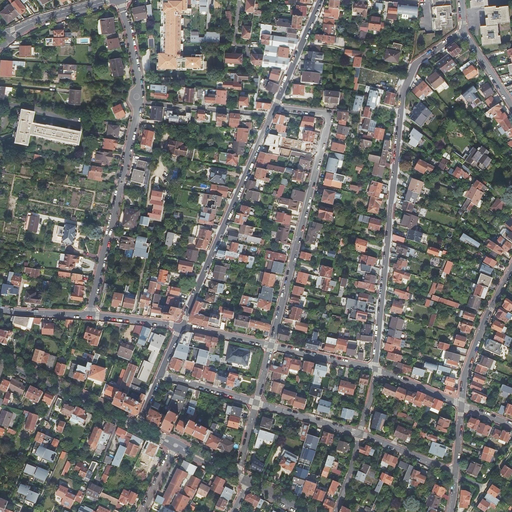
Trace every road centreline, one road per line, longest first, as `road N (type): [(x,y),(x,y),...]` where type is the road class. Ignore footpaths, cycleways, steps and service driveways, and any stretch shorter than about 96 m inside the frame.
road 1 (residential): [(376,370),(404,90),(423,60),(463,32)]
road 2 (residential): [(118,0),(133,51),(136,111),(89,315)]
road 3 (residential): [(270,345),(330,115),(274,109)]
road 4 (residential): [(274,109),(181,326)]
road 5 (residential): [(461,405),(480,333),(511,271)]
road 6 (tertiary): [(3,362),(119,420)]
